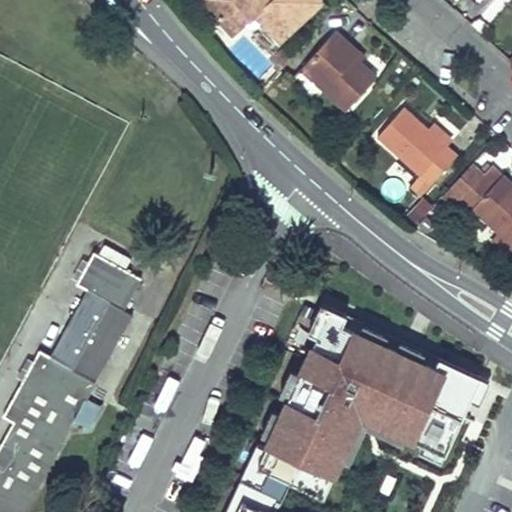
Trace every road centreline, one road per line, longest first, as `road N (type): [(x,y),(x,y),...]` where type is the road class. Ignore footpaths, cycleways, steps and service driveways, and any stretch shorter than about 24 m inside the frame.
road 1 (tertiary): [(138,0),(307,177),(404,258),(511,328)]
road 2 (residential): [(511,89),(413,0)]
